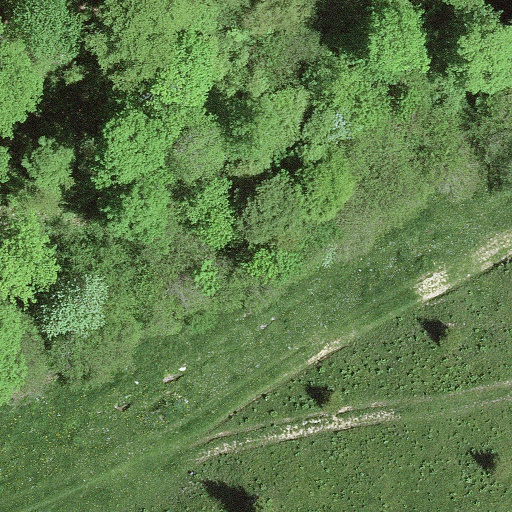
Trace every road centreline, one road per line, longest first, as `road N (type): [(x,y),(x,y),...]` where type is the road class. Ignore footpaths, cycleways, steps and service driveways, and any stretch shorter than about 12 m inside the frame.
road 1 (track): [(0,504),(157,445),(511,244)]
road 2 (track): [(157,445),(511,382)]
